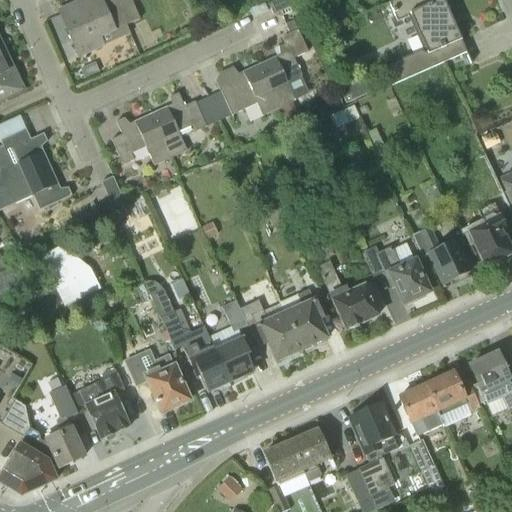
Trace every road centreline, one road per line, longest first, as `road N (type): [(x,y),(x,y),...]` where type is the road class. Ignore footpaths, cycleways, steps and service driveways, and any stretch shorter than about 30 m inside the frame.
road 1 (secondary): [(163,462),(511,300)]
road 2 (unclassified): [(65,104),(262,14)]
